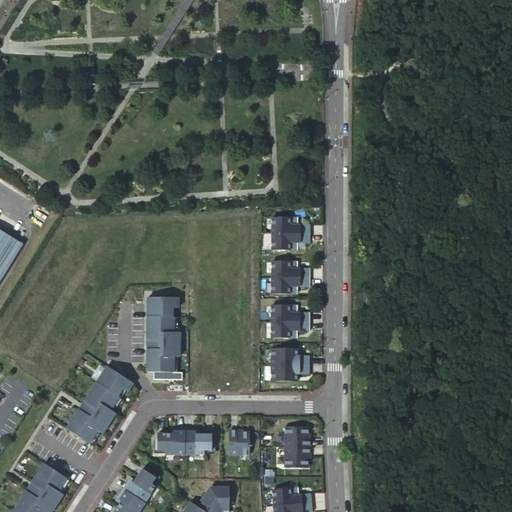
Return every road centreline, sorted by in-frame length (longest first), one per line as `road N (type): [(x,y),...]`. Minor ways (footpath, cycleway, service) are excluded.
road 1 (tertiary): [(337,0),(333,407)]
road 2 (residential): [(333,407),(157,406),(144,413),(81,511)]
